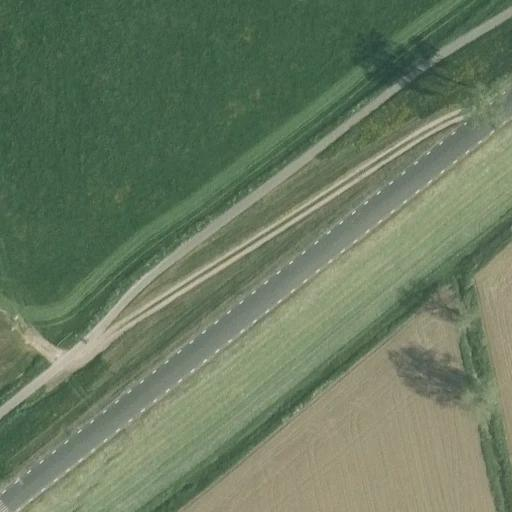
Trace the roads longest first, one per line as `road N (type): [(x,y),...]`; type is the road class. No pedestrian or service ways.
road 1 (secondary): [(0,509),(511,102)]
road 2 (track): [(502,110),(435,123),(125,323),(76,365),(50,354),(0,298)]
